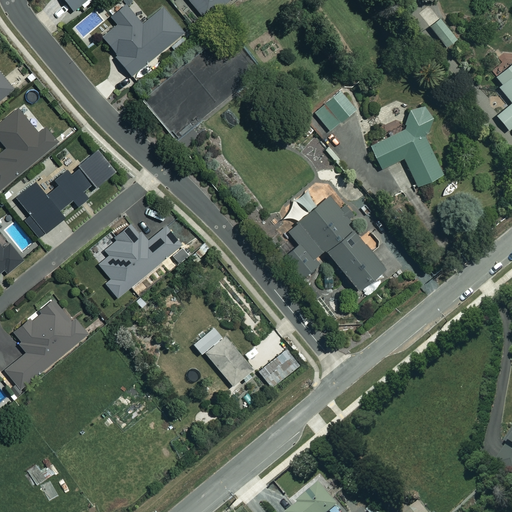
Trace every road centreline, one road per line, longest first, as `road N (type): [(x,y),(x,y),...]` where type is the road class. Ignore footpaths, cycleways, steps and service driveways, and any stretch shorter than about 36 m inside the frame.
road 1 (residential): [(345,376),(212,215),(160,166)]
road 2 (residential): [(160,166),(88,99),(11,0)]
road 3 (residential): [(345,376),(511,240)]
road 4 (residential): [(160,166),(0,303)]
road 5 (residential): [(184,511),(345,376)]
